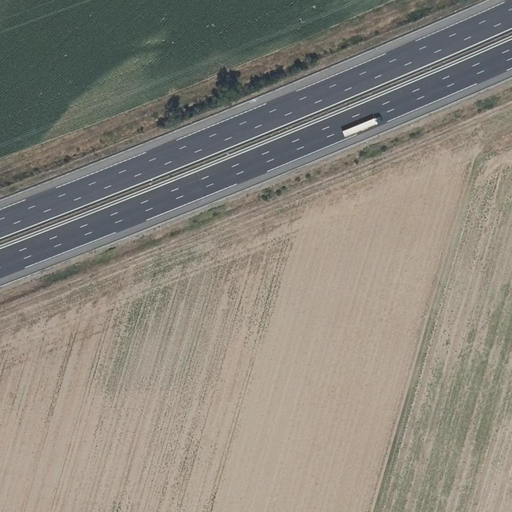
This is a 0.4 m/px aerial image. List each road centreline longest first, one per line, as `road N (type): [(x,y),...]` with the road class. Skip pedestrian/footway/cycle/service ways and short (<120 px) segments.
road 1 (motorway): [(511,15),(0,225)]
road 2 (motorway): [(0,264),(511,54)]
road 3 (track): [(511,102),(0,310)]
road 4 (track): [(0,170),(419,0)]
